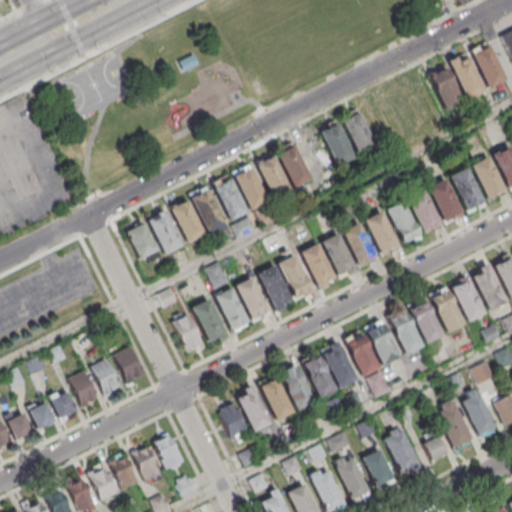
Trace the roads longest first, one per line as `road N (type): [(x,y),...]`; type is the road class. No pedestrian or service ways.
road 1 (residential): [(511,219),(0,482)]
road 2 (residential): [(511,0),(0,260)]
road 3 (residential): [(87,216),(234,511)]
